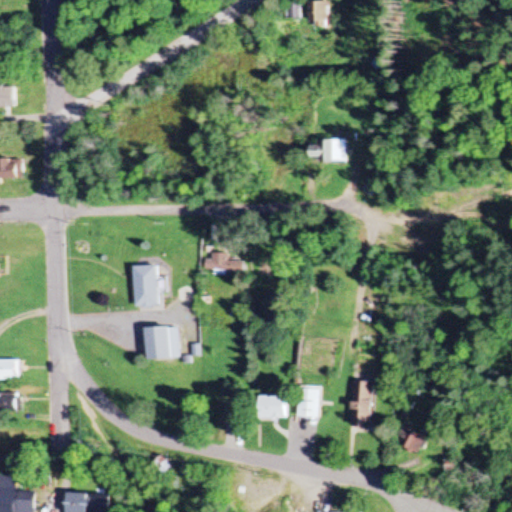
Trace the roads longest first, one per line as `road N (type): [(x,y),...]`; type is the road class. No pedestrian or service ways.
road 1 (residential): [(402,497),(148,437),(96,404),(59,350),(50,0)]
road 2 (residential): [(361,214),(0,213)]
road 3 (residential): [(55,124),(248,0)]
